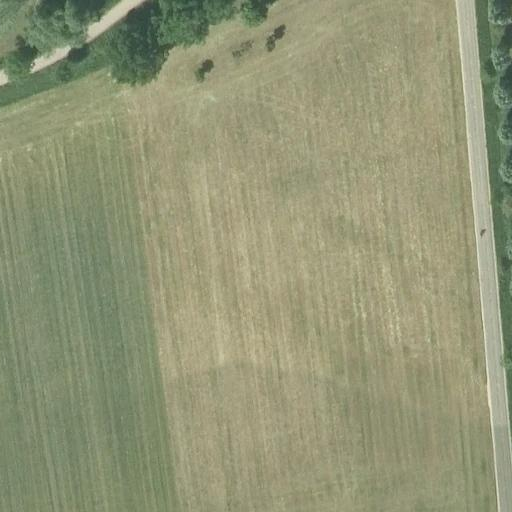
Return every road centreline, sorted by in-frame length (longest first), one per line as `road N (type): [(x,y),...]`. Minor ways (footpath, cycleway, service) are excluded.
road 1 (track): [(464,0),(506,511)]
road 2 (track): [(0,80),(48,60),(135,0)]
